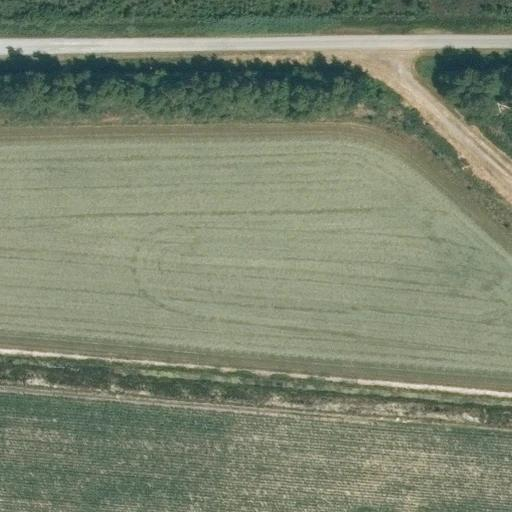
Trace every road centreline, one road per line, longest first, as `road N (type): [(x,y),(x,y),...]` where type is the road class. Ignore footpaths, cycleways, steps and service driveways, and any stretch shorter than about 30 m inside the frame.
road 1 (unclassified): [(511,36),(0,45)]
road 2 (track): [(355,38),(511,185)]
